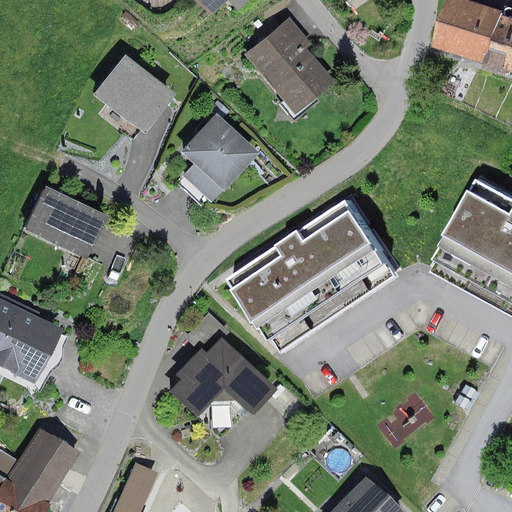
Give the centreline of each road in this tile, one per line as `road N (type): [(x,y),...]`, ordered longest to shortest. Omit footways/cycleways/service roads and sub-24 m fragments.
road 1 (residential): [(426,0),(410,75),(376,140),(211,252)]
road 2 (residential): [(211,252),(169,308),(83,511)]
road 3 (residential): [(211,252),(123,190),(67,168)]
